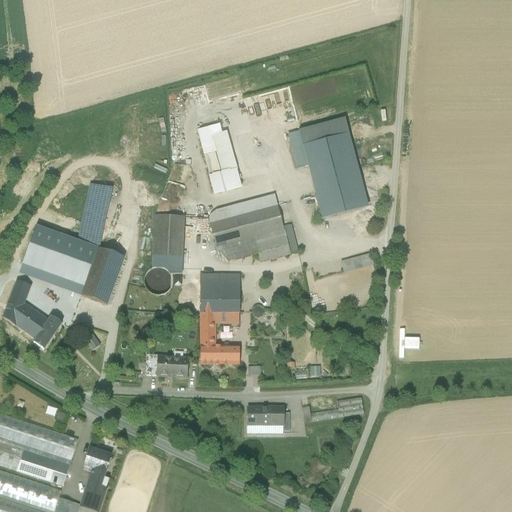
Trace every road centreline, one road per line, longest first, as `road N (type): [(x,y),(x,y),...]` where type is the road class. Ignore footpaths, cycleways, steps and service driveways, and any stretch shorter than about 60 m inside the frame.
road 1 (residential): [(408,0),(379,390)]
road 2 (residential): [(83,405),(101,393),(258,399),(379,390)]
road 3 (tertiary): [(297,511),(83,405)]
road 4 (residential): [(379,390),(333,511)]
